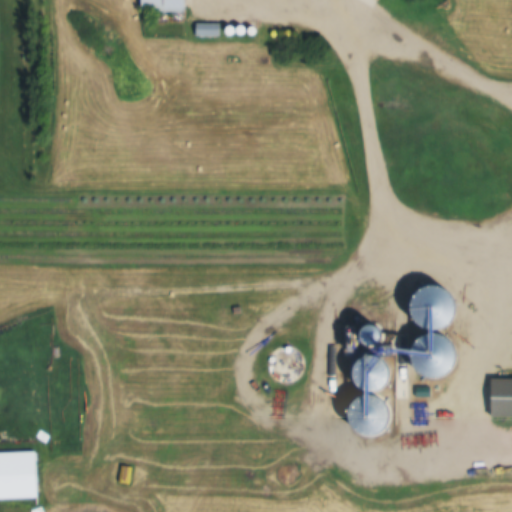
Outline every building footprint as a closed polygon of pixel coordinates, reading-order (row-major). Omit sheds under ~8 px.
[(183,0),(139,0),(140,14),(183,14),(183,0)] [(218,38),(218,26),(194,26),(193,80),(270,81),(270,38),(218,38)] [(448,321),(446,293),(433,290),(422,291),(416,322),(416,331),(417,340),(415,354),(416,369),(433,368),(447,370),(450,356),(449,340),(446,333),(448,321)] [(364,351),(380,349),(377,327),(361,329),(364,351)] [(277,351),(272,384),(293,387),(298,354),(277,351)] [(381,395),(381,362),(360,362),(360,395),(381,395)] [(489,421),(511,421),(511,381),(489,382),(489,421)] [(372,414),(357,426),(371,445),(387,432),(372,414)] [(0,455),(0,502),(36,502),(35,455),(0,455)]
